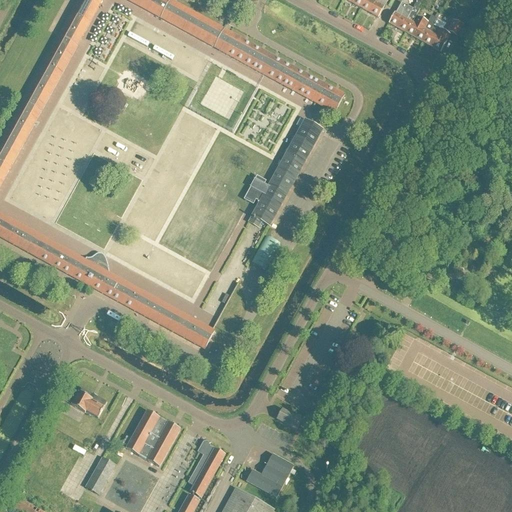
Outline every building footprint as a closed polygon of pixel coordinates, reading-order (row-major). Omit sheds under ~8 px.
[(344,96),(167,0),(79,0),(0,143),(0,239),(204,351),(214,333),(212,332),(108,275),(108,271),(107,267),(105,260),(103,257),(101,256),(98,255),(95,256),(93,258),(91,260),(89,260),(86,259),(85,262),(0,214),(0,187),(102,0),(123,0),(334,115),(344,96)] [(360,10),(366,0),(343,0),(343,1),(360,10)] [(366,0),(360,10),(377,20),(383,9),(386,3),(387,3),(388,0),(380,0),(379,1),(376,0),(366,0)] [(406,35),(415,18),(419,11),(414,8),(412,10),(401,4),(395,15),(394,15),(388,25),(406,35)] [(423,44),(433,27),(436,21),(431,18),(427,24),(415,18),(406,35),(423,44)] [(433,27),(423,44),(440,54),(446,43),(450,35),(457,39),(463,28),(453,22),(446,35),(433,27)] [(480,64),(467,57),(457,73),(471,80),(480,64)] [(304,122),(268,188),(264,186),(266,182),(256,177),(243,201),(253,206),(255,201),(259,203),(251,218),(252,218),(248,224),(258,229),(261,224),(268,227),(269,228),(322,132),(304,122)] [(252,264),(265,271),(279,246),(266,238),(252,264)] [(98,421),(107,404),(81,390),(79,395),(70,390),(63,402),(71,407),(85,416),(86,414),(98,421)] [(276,422),(297,433),(302,422),(282,411),(279,416),(276,422)] [(126,451),(135,456),(159,469),(180,431),(147,413),(126,451)] [(201,500),(225,457),(210,448),(209,446),(205,444),(203,445),(198,455),(203,457),(188,485),(193,488),(190,494),(201,500)] [(88,488),(102,495),(118,464),(104,457),(88,488)] [(277,500),(292,471),(294,468),(273,457),(262,478),(253,473),(247,485),(277,500)] [(273,511),(235,490),(222,511),(273,511)] [(179,511),(194,511),(200,503),(188,496),(179,511)]
